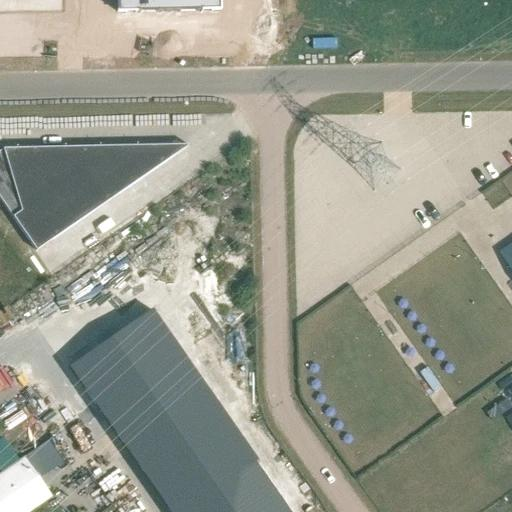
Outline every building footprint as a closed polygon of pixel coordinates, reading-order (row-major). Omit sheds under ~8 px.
[(117,0),(117,14),(168,13),(167,0),(117,0)] [(167,0),(168,13),(218,12),(217,0),(167,0)] [(0,200),(36,252),(188,146),(2,150),(4,155),(0,157),(0,200)] [(511,246),(500,255),(511,271),(511,246)] [(288,511),(150,312),(68,370),(167,511),(288,511)] [(0,466),(10,462),(0,442),(0,466)] [(0,511),(33,511),(51,499),(23,459),(0,474),(0,511)]
